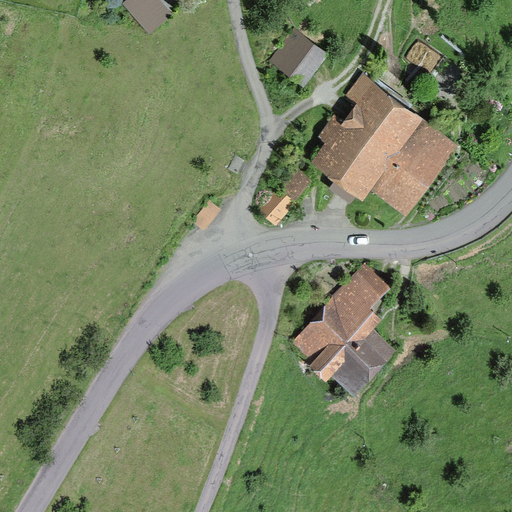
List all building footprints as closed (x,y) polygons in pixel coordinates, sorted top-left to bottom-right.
[(127,0),(126,1),(150,29),(174,8),(167,0),(127,0)] [(272,60),(298,80),(321,50),(295,31),(272,60)] [(447,141),(430,129),(418,145),(401,132),(414,114),(363,76),(350,93),(362,102),(321,157),(342,172),(353,157),(372,171),(367,178),(400,203),(447,141)] [(278,222),(296,199),(292,195),(308,176),(297,166),(262,209),(278,222)] [(354,385),(387,345),(367,329),(378,316),(389,284),(371,263),(333,300),(336,304),(300,349),(330,374),(334,369),(354,385)]
